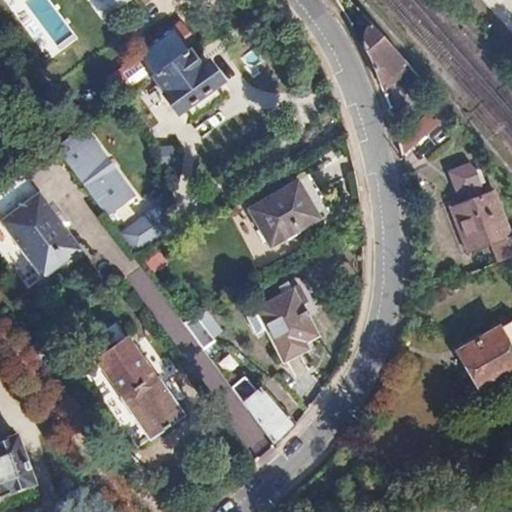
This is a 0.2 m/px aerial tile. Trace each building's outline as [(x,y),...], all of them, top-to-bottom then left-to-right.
[(380,79),(405,61),(401,55),(370,21),(364,28),(361,39),(364,44),(369,54),(373,64),(377,72),(380,79)] [(191,47),(197,42),(188,29),(181,35),(176,28),(141,55),(146,61),(127,75),(136,87),(148,78),(191,47)] [(224,80),(209,59),(203,64),(191,47),(148,78),(158,91),(162,97),(159,98),(173,118),(224,80)] [(173,118),(159,98),(162,97),(158,91),(145,100),(163,125),(173,118)] [(403,152),(449,112),(446,109),(439,101),(399,136),(403,149),(403,152)] [(135,196),(83,127),(56,146),(107,216),(135,196)] [(511,225),(505,228),(485,187),(473,193),(467,182),(471,180),(460,159),(439,169),(448,190),(456,187),(460,196),(445,203),(466,246),(487,237),(497,256),(511,249),(511,225)] [(83,251),(41,194),(39,195),(22,172),(0,187),(0,216),(5,222),(3,223),(45,279),(83,251)] [(272,245),(331,210),(310,172),(250,207),(272,245)] [(116,228),(127,250),(161,234),(150,212),(116,228)] [(258,307),(285,360),(303,351),(297,340),(318,330),(308,310),(305,311),(294,289),(258,307)] [(486,389),(511,372),(511,350),(497,326),(461,348),(486,389)] [(150,437),(185,413),(156,371),(152,374),(138,353),(110,372),(124,392),(121,395),(150,437)] [(260,391),(247,377),(233,388),(245,403),(260,391)] [(47,446),(76,428),(47,382),(18,400),(47,446)] [(297,423),(284,406),(280,410),(262,389),(260,391),(245,403),(276,445),(287,433),(297,423)] [(0,495),(30,485),(28,484),(32,482),(16,436),(0,441),(0,495)]
